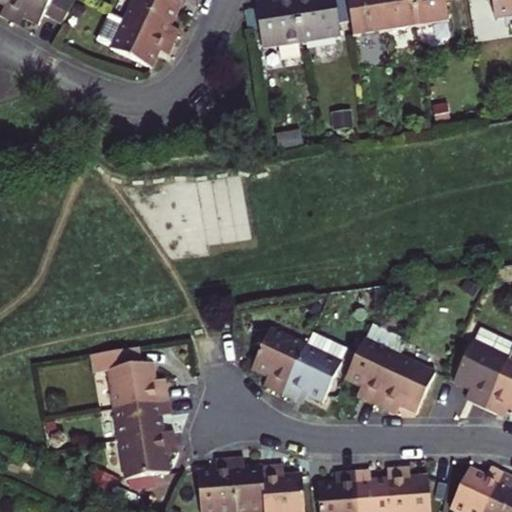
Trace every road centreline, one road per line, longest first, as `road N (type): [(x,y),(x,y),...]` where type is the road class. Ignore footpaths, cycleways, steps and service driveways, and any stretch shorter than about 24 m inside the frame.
road 1 (residential): [(207,417),(338,442),(511,445)]
road 2 (residential): [(0,45),(99,92),(132,100),(163,94),(201,53),(229,0)]
